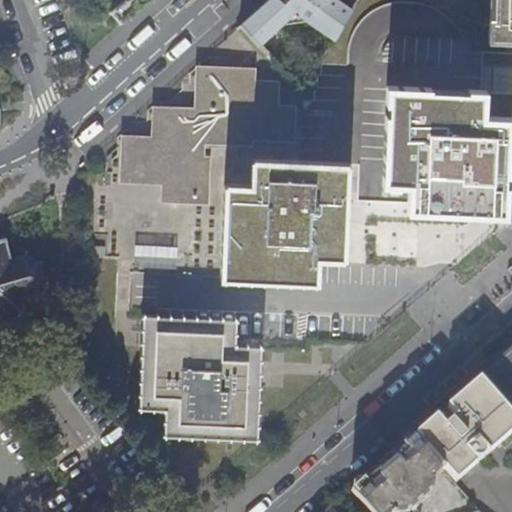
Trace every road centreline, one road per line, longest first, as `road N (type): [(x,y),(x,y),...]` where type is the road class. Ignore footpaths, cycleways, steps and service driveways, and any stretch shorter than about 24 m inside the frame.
road 1 (secondary): [(279,511),(511,312)]
road 2 (secondary): [(203,0),(64,121)]
road 3 (residential): [(64,121),(17,0)]
